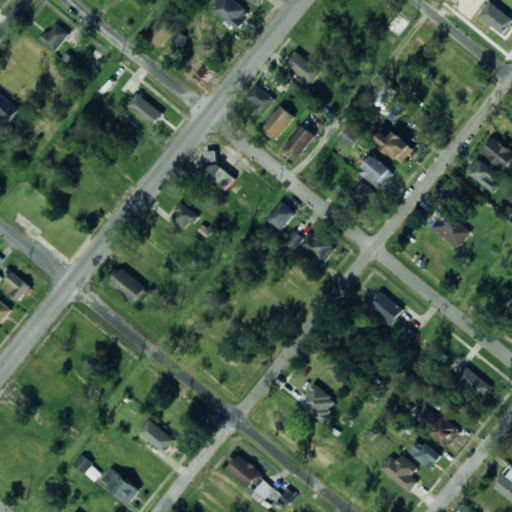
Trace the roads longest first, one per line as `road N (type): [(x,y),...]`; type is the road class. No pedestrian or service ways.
road 1 (residential): [(511,359),(71,0)]
road 2 (residential): [(160,511),(511,79)]
road 3 (residential): [(0,375),(302,0)]
road 4 (residential): [(353,511),(0,222)]
road 5 (residential): [(511,77),(417,0)]
road 6 (residential): [(435,511),(511,418)]
